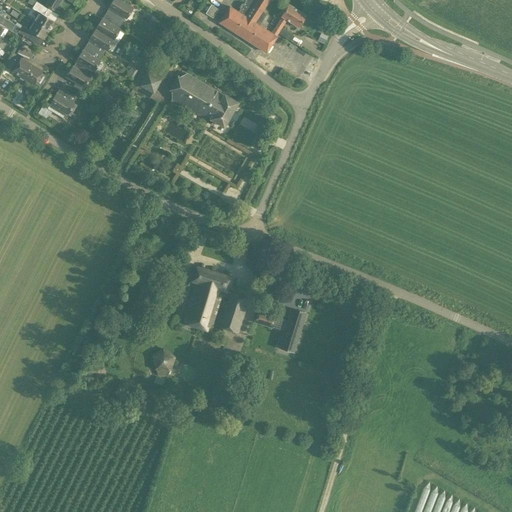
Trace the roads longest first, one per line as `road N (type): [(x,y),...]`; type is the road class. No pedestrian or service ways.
road 1 (unclassified): [(250,234),(163,202),(0,108)]
road 2 (unclassified): [(317,511),(382,285)]
road 3 (residential): [(153,0),(304,107)]
road 4 (unclassified): [(382,285),(250,234)]
road 5 (unclassified): [(511,343),(382,285)]
road 6 (unclassified): [(250,234),(304,107)]
road 7 (unclassified): [(304,107),(343,34),(375,8)]
